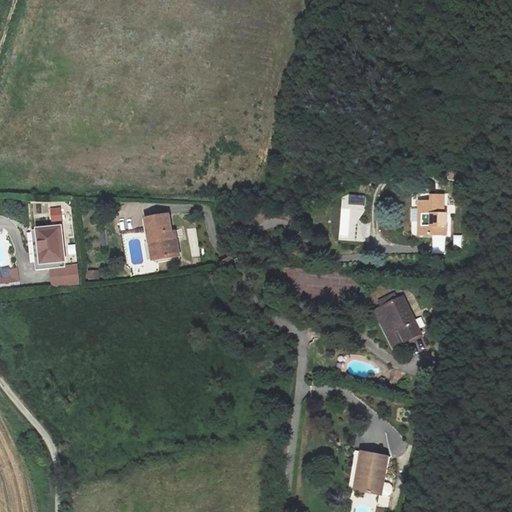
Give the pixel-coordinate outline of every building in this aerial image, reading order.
[(442,196),(429,195),(430,200),(421,200),(422,211),(417,210),(418,225),(421,224),(422,236),(448,235),(448,215),(442,215),(442,196)] [(33,204),(35,226),(63,223),(62,207),(52,208),(52,202),(33,204)] [(168,214),(146,217),(149,241),(153,241),(155,258),(178,255),(174,231),(170,232),(168,214)] [(62,227),(32,230),(36,268),(65,265),(62,227)] [(453,248),(461,248),(462,236),(453,235),(453,248)] [(50,269),(53,286),(78,283),(75,265),(50,269)] [(0,283),(19,281),(17,270),(11,271),(12,277),(0,279),(0,283)] [(97,271),(88,272),(89,279),(98,279),(97,271)] [(295,294),(330,294),(330,274),(295,274),(295,294)] [(380,304),(372,309),(392,348),(422,333),(403,295),(397,298),(394,292),(378,300),(380,304)] [(351,488),(381,493),(388,457),(358,451),(351,488)]
